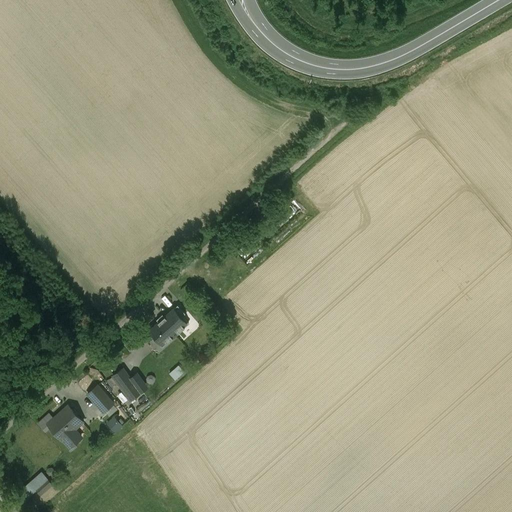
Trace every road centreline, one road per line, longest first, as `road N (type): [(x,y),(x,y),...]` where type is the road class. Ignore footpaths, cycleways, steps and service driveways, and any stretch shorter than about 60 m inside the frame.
road 1 (unclassified): [(348,121),(0,432)]
road 2 (trunk): [(234,0),(286,58),(345,73),(409,57),(507,0)]
road 3 (trunk): [(488,0),(417,43),(356,64),(291,49),(251,0)]
